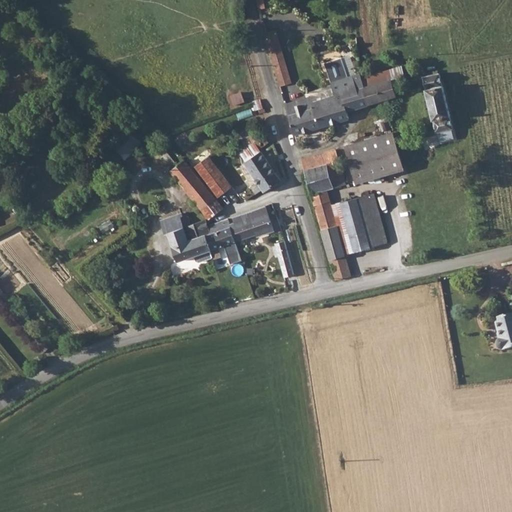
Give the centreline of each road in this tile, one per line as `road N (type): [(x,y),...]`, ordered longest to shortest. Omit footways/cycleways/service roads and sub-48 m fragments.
road 1 (unclassified): [(328,293),(101,348),(0,404)]
road 2 (residential): [(261,53),(328,293)]
road 3 (unclassified): [(511,251),(328,293)]
